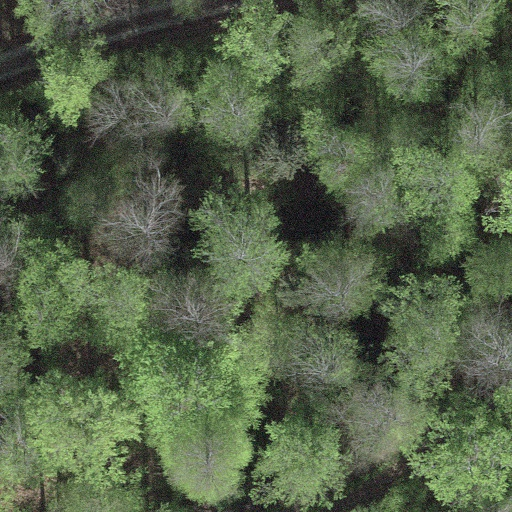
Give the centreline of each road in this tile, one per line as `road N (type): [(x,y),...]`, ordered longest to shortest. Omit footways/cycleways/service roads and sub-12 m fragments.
road 1 (track): [(307,511),(511,377)]
road 2 (track): [(0,67),(196,0)]
